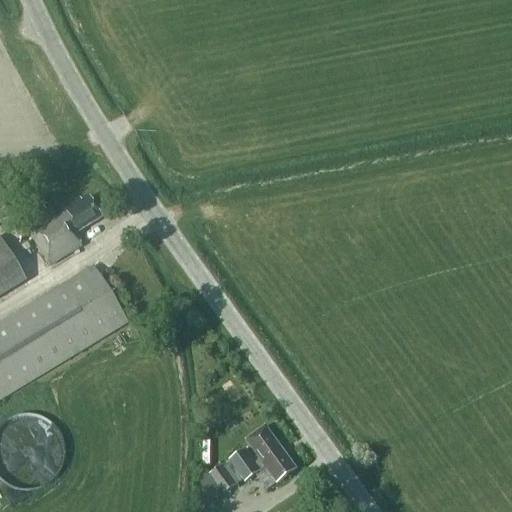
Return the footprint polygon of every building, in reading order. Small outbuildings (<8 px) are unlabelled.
[(0,218),(10,213),(0,195),(0,218)] [(22,235),(42,269),(79,247),(73,236),(87,228),(74,207),(60,215),(59,213),(22,235)] [(0,297),(26,281),(0,239),(0,297)] [(0,400),(128,323),(94,268),(0,324),(0,400)] [(297,470),(266,428),(247,442),(262,462),(256,465),(246,450),(230,462),(232,464),(244,481),(246,484),(256,477),(267,469),(278,485),(297,470)] [(223,467),(211,476),(224,494),(225,495),(237,487),(236,487),(244,481),(232,464),(224,469),(223,467)] [(37,489),(47,474),(38,468),(29,484),(37,489)] [(267,469),(256,477),(267,492),(278,485),(267,469)]
